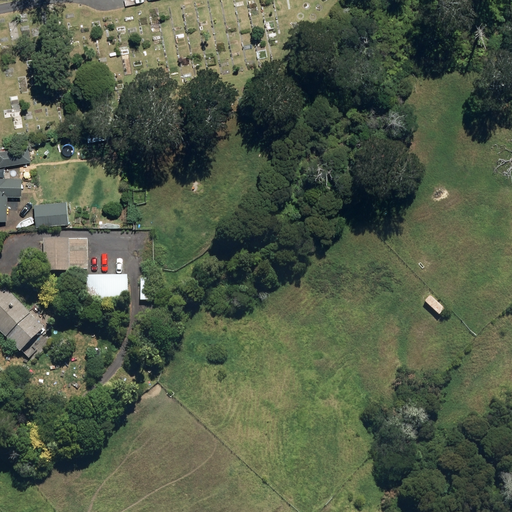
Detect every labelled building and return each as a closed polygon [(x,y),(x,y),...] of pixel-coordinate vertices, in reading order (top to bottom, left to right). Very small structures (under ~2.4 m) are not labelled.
[(83,137),(85,144),(104,141),(102,133),(83,137)] [(0,153),(0,168),(31,164),(28,148),(0,153)] [(0,222),(5,222),(6,198),(19,199),(20,181),(0,179),(0,222)] [(33,207),(35,230),(66,227),(64,204),(33,207)] [(42,239),(42,272),(69,272),(69,271),(87,270),(87,239),(42,239)] [(152,270),(152,280),(161,280),(161,271),(152,270)] [(85,276),(85,301),(125,300),(125,276),(85,276)] [(152,303),(152,280),(139,280),(139,303),(152,303)] [(0,291),(0,334),(17,352),(42,328),(3,288),(0,291)] [(423,304),(438,318),(444,312),(429,298),(423,304)]
